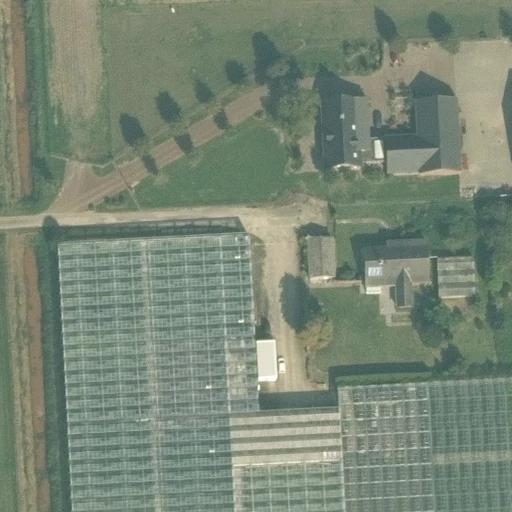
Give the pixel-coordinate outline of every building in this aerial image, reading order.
[(360,171),(359,155),(357,127),(367,127),(365,103),(321,106),(325,173),(360,171)] [(419,177),(419,179),(459,177),(456,105),(416,107),(418,153),(386,155),(387,179),(419,177)] [(258,417),(257,411),(256,384),(254,346),(248,238),(57,248),(70,511),(343,511),(338,412),(258,417)] [(333,281),(331,241),(307,242),(309,282),(333,281)] [(396,311),(412,311),(412,288),(428,287),(426,245),(394,247),(395,253),(364,254),(366,290),(395,288),(396,311)] [(437,262),(438,301),(475,299),(473,260),(437,262)] [(276,383),(274,346),(254,346),(256,384),(276,383)] [(511,511),(511,388),(503,389),(339,398),(345,511),(511,511)]
